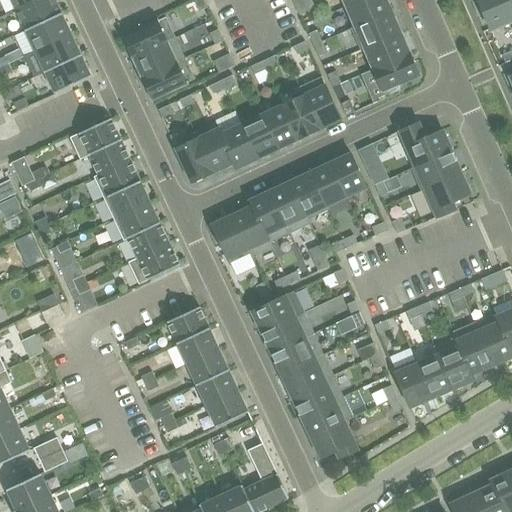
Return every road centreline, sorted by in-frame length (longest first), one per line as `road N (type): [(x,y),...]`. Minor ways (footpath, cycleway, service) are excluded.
road 1 (residential): [(182,211),(320,511)]
road 2 (residential): [(182,211),(458,83)]
road 3 (residential): [(81,0),(182,211)]
road 4 (residential): [(511,408),(338,511)]
road 5 (residential): [(458,83),(511,205)]
